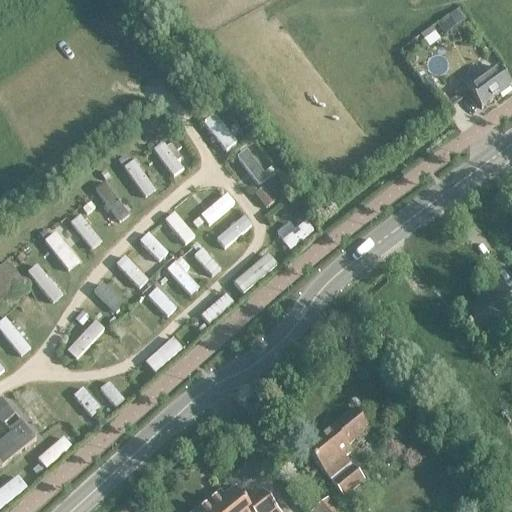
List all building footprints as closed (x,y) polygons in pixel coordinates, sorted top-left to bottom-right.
[(436,24),(446,38),(468,22),(459,8),(436,24)] [(482,111),(511,89),(498,70),(478,85),(472,76),(461,85),(482,111)] [(447,104),(450,108),(464,99),(460,94),(447,104)] [(206,127),(227,155),(237,148),(216,120),(206,127)] [(163,145),(152,152),(173,181),(183,173),(163,145)] [(236,160),(258,189),(268,182),(245,153),(236,160)] [(133,164),(123,171),(145,201),(155,194),(133,164)] [(119,225),(128,218),(104,186),(95,193),(119,225)] [(208,228),(234,207),(226,197),(200,219),(208,228)] [(193,240),(174,216),(165,224),(184,247),(193,240)] [(101,246),(79,218),(70,226),(92,254),(101,246)] [(216,242),(223,252),(251,229),(243,219),(216,242)] [(312,233),(305,224),(281,243),(289,253),(312,233)] [(79,266),(55,235),(44,245),(67,274),(79,266)] [(139,244),(158,265),(167,257),(148,236),(139,244)] [(220,273),(201,252),(193,259),(212,280),(220,273)] [(115,268),(138,292),(147,283),(124,260),(115,268)] [(0,304),(24,287),(7,264),(0,269),(0,304)] [(199,292),(175,265),(166,273),(190,300),(199,292)] [(27,276),(52,307),(62,299),(36,268),(27,276)] [(93,295),(115,317),(124,308),(101,286),(93,295)] [(479,346),(511,322),(511,306),(498,287),(479,301),(482,304),(460,320),(479,346)] [(167,320),(176,311),(156,291),(147,300),(167,320)] [(200,319),(207,329),(233,306),(225,297),(200,319)] [(141,345),(150,336),(132,316),(123,324),(141,345)] [(4,321),(0,324),(0,335),(21,360),(30,352),(4,321)] [(67,355),(75,363),(104,333),(95,325),(67,355)] [(115,411),(123,403),(108,385),(99,393),(115,411)] [(82,391),(73,399),(91,420),(100,412),(82,391)] [(37,400),(27,407),(44,429),(53,422),(37,400)] [(346,450),(368,432),(351,412),(303,452),(342,499),(362,482),(344,461),(351,455),(346,450)] [(22,425),(0,442),(0,467),(1,469),(35,442),(22,425)] [(45,470),(69,449),(61,441),(37,462),(45,470)] [(1,492),(8,501),(34,479),(26,470),(1,492)] [(508,511),(511,508),(511,483),(507,478),(499,484),(510,497),(501,506),(505,511),(508,511)] [(274,511),(275,511),(261,494),(245,507),(234,493),(214,509),(210,503),(197,511),(274,511)] [(337,511),(327,500),(312,511),(337,511)]
